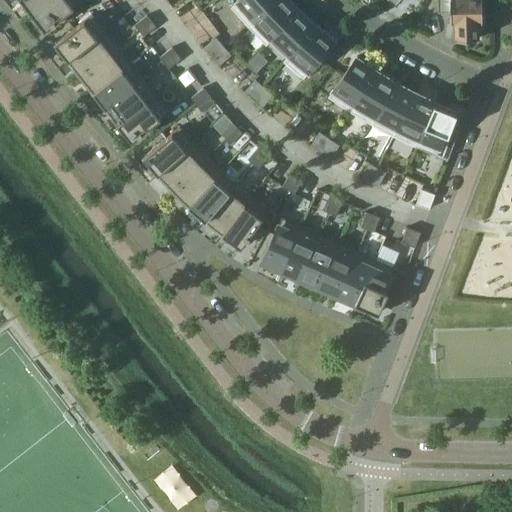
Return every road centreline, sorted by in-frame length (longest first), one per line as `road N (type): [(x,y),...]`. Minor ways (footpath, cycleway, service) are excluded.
road 1 (tertiary): [(0,54),(248,374),(308,423),(374,447)]
road 2 (residential): [(503,89),(374,447)]
road 3 (residential): [(349,0),(439,62),(503,89)]
road 4 (tertiary): [(374,447),(511,451)]
